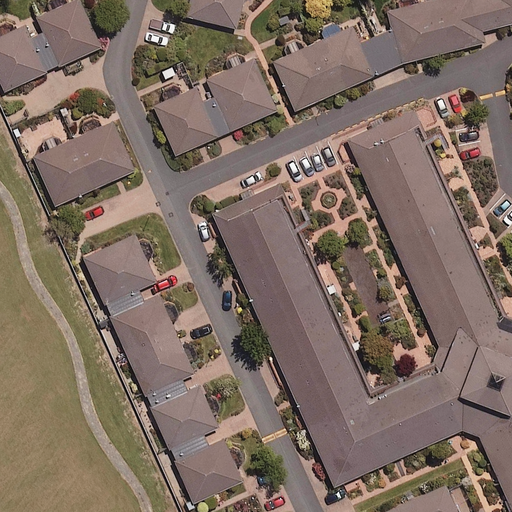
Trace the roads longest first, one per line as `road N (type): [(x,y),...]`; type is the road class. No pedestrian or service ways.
road 1 (residential): [(311,511),(167,194)]
road 2 (residential): [(486,58),(167,194)]
road 3 (residential): [(167,194),(116,65),(133,0)]
